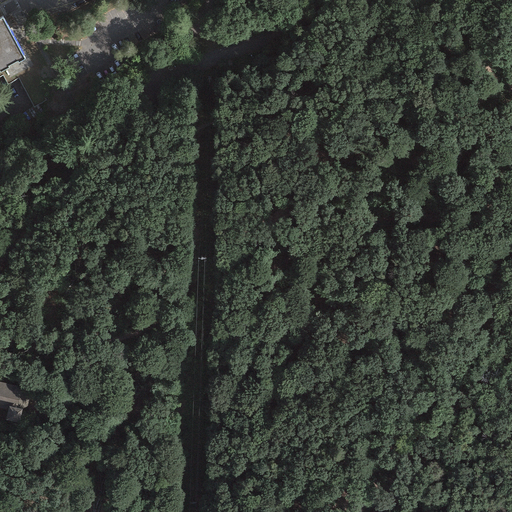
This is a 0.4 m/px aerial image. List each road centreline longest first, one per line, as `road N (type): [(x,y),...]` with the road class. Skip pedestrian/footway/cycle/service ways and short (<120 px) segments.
road 1 (track): [(0,434),(101,346),(216,303),(328,233),(511,207)]
road 2 (unclassified): [(0,260),(152,81),(265,41),(321,0)]
road 3 (track): [(405,511),(405,460),(425,393),(511,274)]
